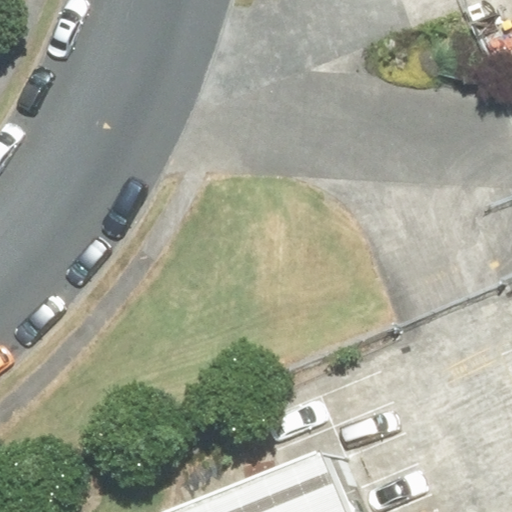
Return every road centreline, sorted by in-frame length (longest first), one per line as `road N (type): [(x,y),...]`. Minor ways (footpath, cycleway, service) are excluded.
road 1 (unknown): [(511,498),(387,151),(175,84),(134,45)]
road 2 (unclassified): [(0,270),(73,179),(147,0)]
